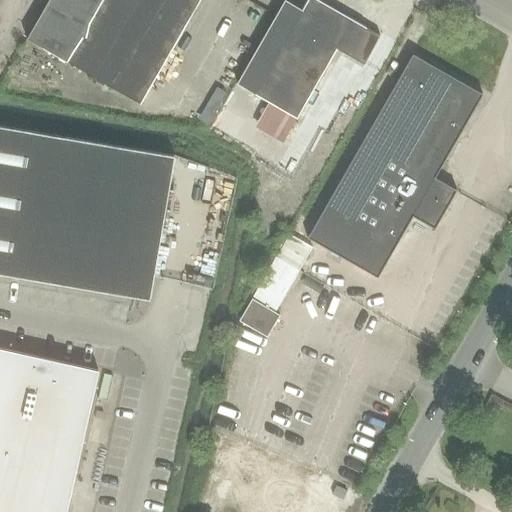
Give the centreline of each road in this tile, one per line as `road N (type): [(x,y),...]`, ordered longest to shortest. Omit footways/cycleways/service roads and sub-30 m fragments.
road 1 (residential): [(379,511),(511,283)]
road 2 (unknown): [(149,350),(170,229)]
